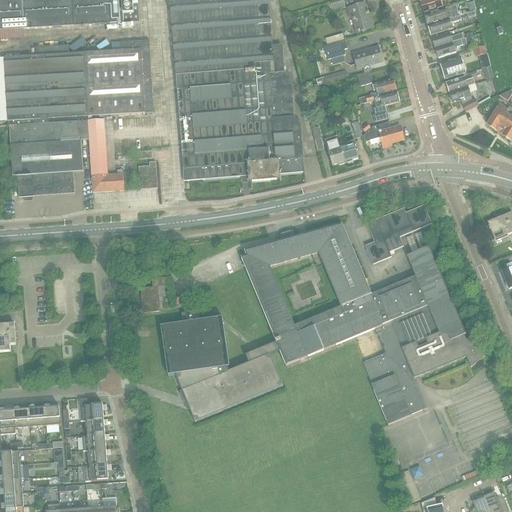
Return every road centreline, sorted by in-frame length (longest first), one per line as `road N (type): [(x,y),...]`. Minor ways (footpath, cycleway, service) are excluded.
road 1 (tertiary): [(98,229),(267,208),(388,175),(443,169)]
road 2 (residential): [(443,169),(511,344)]
road 3 (residential): [(443,169),(396,0)]
road 4 (residential): [(114,383),(98,229)]
road 5 (residential): [(142,511),(114,383)]
